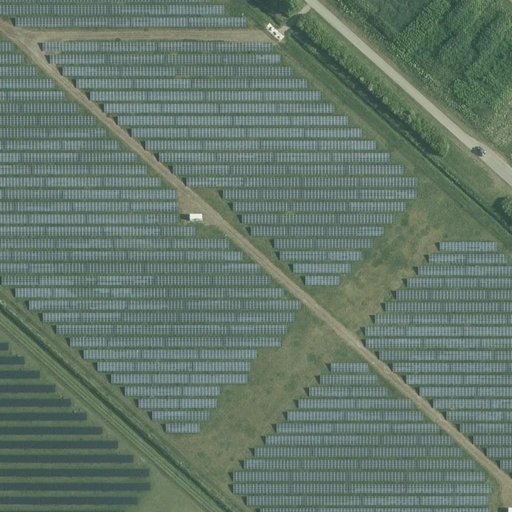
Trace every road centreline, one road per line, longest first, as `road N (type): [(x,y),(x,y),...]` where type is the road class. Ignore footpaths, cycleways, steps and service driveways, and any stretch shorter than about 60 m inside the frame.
road 1 (track): [(40,36),(34,53),(48,69),(511,486)]
road 2 (track): [(311,1),(286,26),(260,36),(40,36),(0,24)]
road 3 (unclassified): [(511,183),(309,0)]
